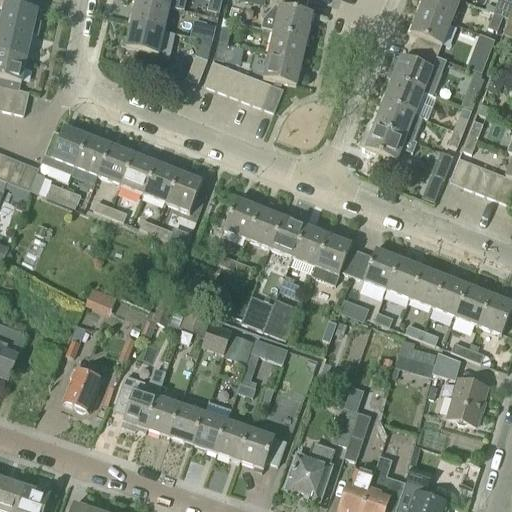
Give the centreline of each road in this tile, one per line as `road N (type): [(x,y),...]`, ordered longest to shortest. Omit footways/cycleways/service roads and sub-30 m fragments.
road 1 (residential): [(321,187),(67,88),(86,0)]
road 2 (residential): [(208,511),(0,441)]
road 3 (residential): [(511,262),(321,187)]
road 4 (residential): [(321,187),(394,0)]
